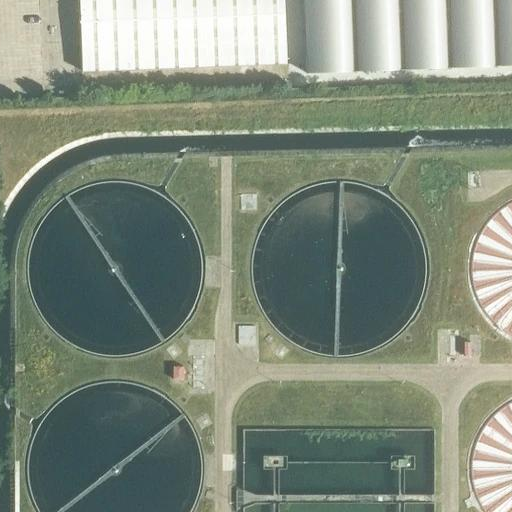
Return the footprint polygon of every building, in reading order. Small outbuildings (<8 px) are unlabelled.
[(79,0),(82,51),(83,73),(288,65),(287,43),(285,0),(79,0)] [(511,0),(306,0),(310,76),(511,67),(511,0)] [(253,261),(253,271),(253,278),(256,294),(263,310),(272,324),(283,336),(297,346),(312,353),(329,356),(345,357),(362,355),(378,349),(392,341),(405,330),(415,316),(423,301),(427,285),(429,267),(427,252),(423,236),(415,221),(405,208),(392,197),(377,189),(361,183),(345,181),(328,182),(312,186),(297,193),(283,203),(271,215),(262,229),(256,245),(253,261)] [(107,358),(117,358),(124,358),(140,356),(156,350),(170,342),(183,331),(193,318),(201,303),(206,286),(207,270),(205,254),(201,238),(193,223),(183,209),(170,198),(155,190),(140,185),(123,182),(106,183),(90,187),(75,194),(61,204),(49,216),(40,230),(34,246),(31,262),(31,279),(34,295),(41,311),(50,325),(61,337),(75,347),(90,354),(107,358)] [(474,264),(474,267),(474,279),(477,295),(484,309),(493,322),(504,332),(511,336),(511,203),(503,210),(491,221),(483,234),(477,248),(474,264)] [(184,368),(174,368),(174,381),(184,381),(184,368)] [(196,511),(201,503),(205,487),(207,471),(205,454),(201,438),(193,423),(182,410),(170,399),(155,390),(139,385),(123,383),(115,383),(106,383),(90,387),(75,394),(61,404),(49,416),(40,430),(34,446),(31,463),(31,468),(31,479),(34,496),(41,511),(196,511)] [(511,511),(511,404),(502,411),(490,422),(481,435),(475,450),(472,465),(473,481),(476,496),(482,510),(483,511),(511,511)] [(235,433),(235,499),(438,498),(438,432),(235,433)] [(438,511),(438,498),(235,499),(235,511),(438,511)]
